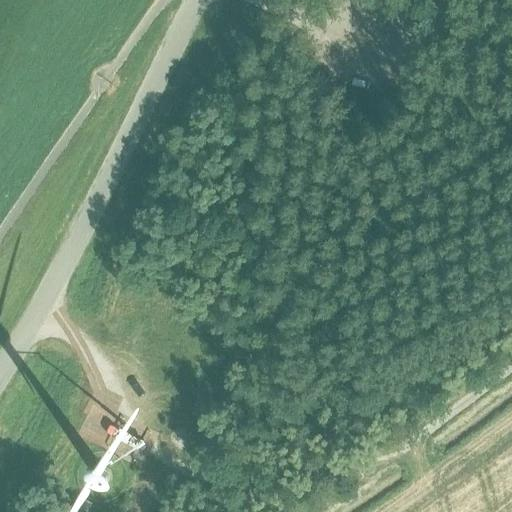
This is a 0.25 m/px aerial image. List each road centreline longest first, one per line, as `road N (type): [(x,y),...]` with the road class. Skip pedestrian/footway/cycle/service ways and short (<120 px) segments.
road 1 (track): [(35,316),(76,341),(154,451),(180,467),(260,478),(402,447)]
road 2 (tertiary): [(0,374),(199,0)]
